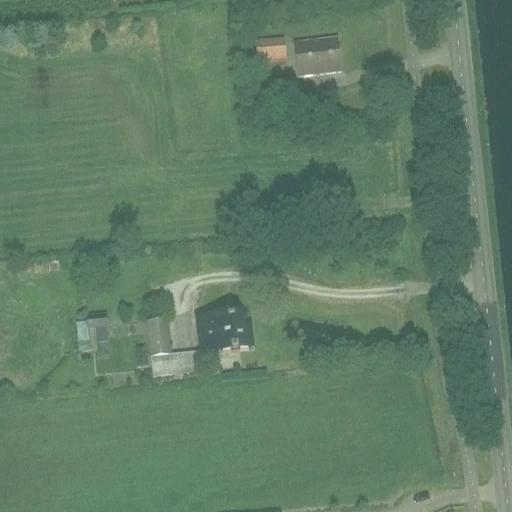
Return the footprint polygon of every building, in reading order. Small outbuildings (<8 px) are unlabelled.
[(257,63),(286,61),(283,40),(255,42),(257,63)] [(296,79),(340,74),(337,40),(293,45),(296,79)] [(202,354),(224,351),(250,348),(246,316),(198,321),(202,354)] [(149,359),(150,359),(151,371),(172,369),(171,357),(172,357),(168,321),(145,324),(149,359)] [(75,325),(78,354),(86,353),(87,358),(93,357),(93,359),(110,357),(106,322),(75,325)]
